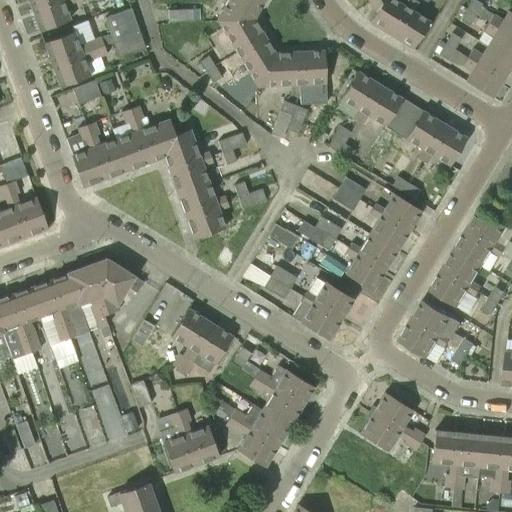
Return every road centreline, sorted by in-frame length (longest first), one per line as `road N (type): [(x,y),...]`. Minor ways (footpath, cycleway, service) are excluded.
road 1 (residential): [(344,376),(102,227)]
road 2 (residential): [(384,346),(384,324),(506,125)]
road 3 (residential): [(102,227),(64,195),(0,17)]
road 4 (residential): [(506,125),(364,44),(322,0)]
road 5 (residential): [(270,511),(338,402),(344,376)]
road 6 (residential): [(384,346),(454,394),(511,401)]
